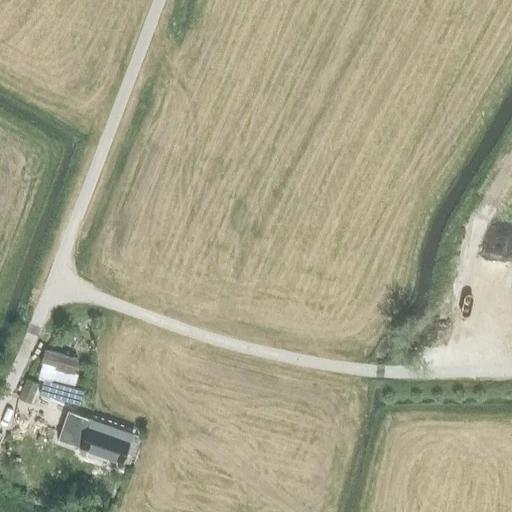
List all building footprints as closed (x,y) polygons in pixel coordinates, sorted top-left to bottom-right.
[(74,374),(78,359),(45,350),(41,365),(54,369),(74,374)] [(51,381),(73,387),(77,375),(74,374),(54,369),(51,381)] [(26,379),(18,398),(29,403),(37,383),(26,379)] [(83,390),(73,387),(51,381),(43,379),(39,394),(79,404),(83,390)] [(131,435),(132,434),(88,419),(67,412),(58,439),(79,447),(122,462),(125,454),(132,456),(138,437),(131,435)]
